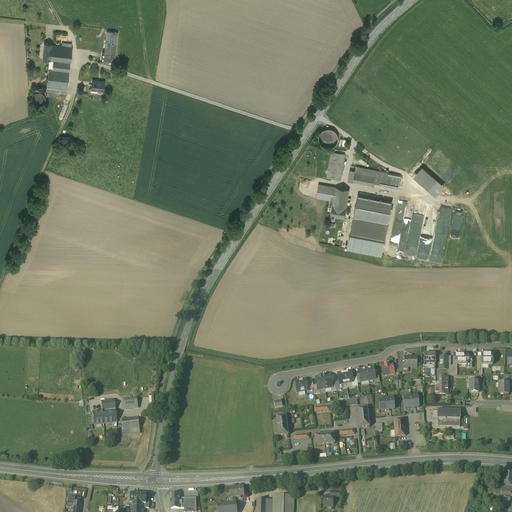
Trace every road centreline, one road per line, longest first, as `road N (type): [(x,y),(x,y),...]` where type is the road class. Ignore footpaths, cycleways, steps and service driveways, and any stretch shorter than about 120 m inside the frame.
road 1 (tertiary): [(410,0),(361,51),(201,297),(172,376),(156,480)]
road 2 (secondary): [(511,461),(454,458),(156,480)]
road 3 (residential): [(279,384),(393,348),(511,344)]
road 4 (secondary): [(156,480),(0,468)]
